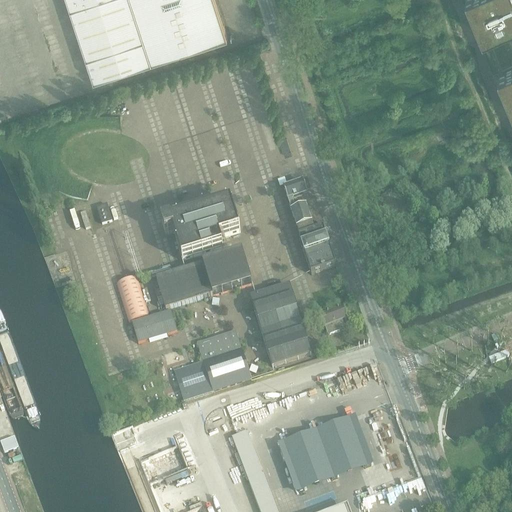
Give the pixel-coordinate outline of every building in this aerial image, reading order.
[(67,0),(94,81),(227,37),(215,0),(67,0)] [(511,0),(467,0),(483,37),(504,29),(511,25),(511,0)] [(511,67),(498,74),(511,108),(511,67)] [(286,139),(280,141),(285,157),(292,155),(286,139)] [(288,203),(289,206),(289,207),(292,214),(291,214),(292,215),(294,221),(294,223),(295,223),(297,229),(296,229),(297,231),(300,238),(298,238),(301,246),(304,257),(304,256),(311,276),(336,267),(330,248),(329,246),(330,246),(329,244),(328,241),(328,240),(327,239),(327,237),(326,238),(314,202),(311,200),(309,201),(309,200),(309,201),(307,196),(308,196),(307,195),(305,190),(310,189),(307,179),(302,181),(302,183),(284,189),(283,189),(283,190),(284,190),(288,202),(287,202),(288,203)] [(164,225),(165,225),(162,226),(166,236),(174,234),(182,262),(183,262),(193,259),(193,258),(203,256),(203,255),(213,252),(213,253),(213,252),(223,249),(223,250),(223,249),(220,240),(239,234),(240,233),(231,204),(230,204),(226,206),(221,207),(220,207),(211,210),(200,213),(200,214),(191,216),(190,216),(190,217),(181,220),(181,219),(180,220),(171,223),(171,222),(170,223),(171,223),(165,225),(165,224),(164,225)] [(107,205),(97,209),(102,225),(112,222),(107,205)] [(85,213),(81,215),(85,230),(90,229),(85,213)] [(195,264),(196,269),(156,281),(166,312),(251,286),(242,255),(203,267),(201,262),(195,264)] [(116,285),(128,323),(150,317),(137,278),(116,285)] [(289,287),(250,299),(272,368),(311,356),(302,326),(304,325),(301,316),(299,317),(289,287)] [(342,309),(321,317),(325,329),(328,337),(331,336),(350,329),(347,320),(346,317),(342,309)] [(171,313),(132,325),(138,345),(177,333),(171,313)] [(203,364),(174,373),(184,403),(251,381),(235,332),(197,345),(203,364)] [(18,449),(14,438),(0,443),(0,444),(4,454),(18,449)] [(29,471),(44,511),(55,511),(39,467),(37,466),(33,466),(30,468),(29,471)]
